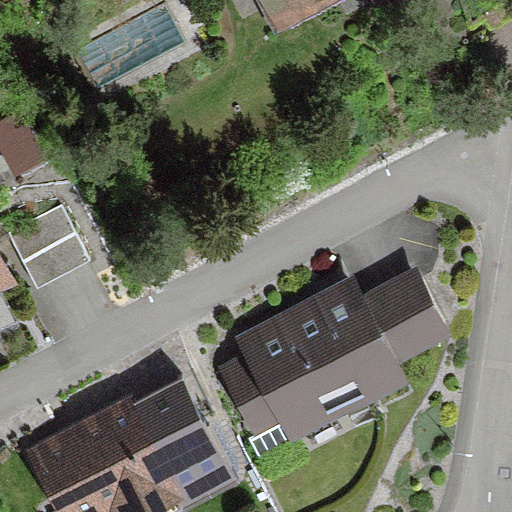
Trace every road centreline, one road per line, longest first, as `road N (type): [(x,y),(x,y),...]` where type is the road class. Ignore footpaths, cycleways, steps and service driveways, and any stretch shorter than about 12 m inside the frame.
road 1 (residential): [(0,398),(451,170),(511,172)]
road 2 (residential): [(511,288),(481,487),(484,511)]
